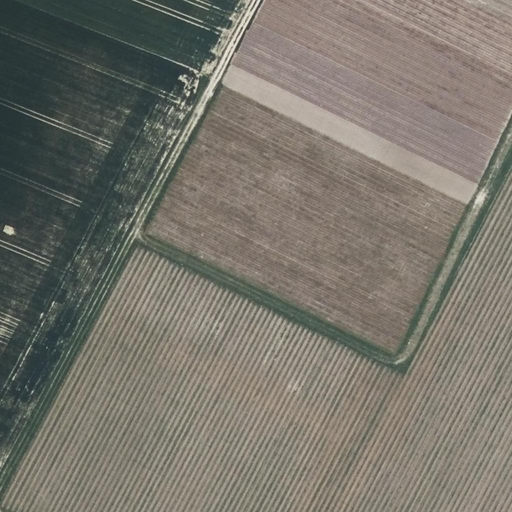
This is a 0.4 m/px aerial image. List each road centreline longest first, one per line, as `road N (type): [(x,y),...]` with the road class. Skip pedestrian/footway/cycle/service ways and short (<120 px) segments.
road 1 (track): [(511,122),(395,366),(125,233)]
road 2 (track): [(244,0),(0,478)]
